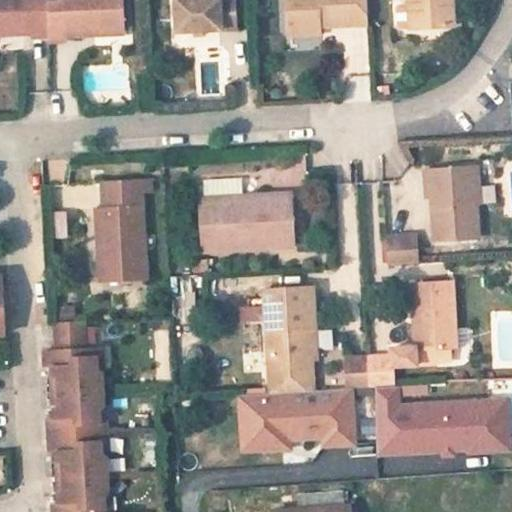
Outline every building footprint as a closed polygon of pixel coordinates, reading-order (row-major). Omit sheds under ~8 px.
[(46,7),(46,0),(0,0),(0,29),(7,30),(6,37),(39,37),(39,44),(48,43),(46,7)] [(64,0),(65,7),(46,7),(48,43),(48,47),(67,46),(67,40),(104,38),(104,33),(124,33),(122,0),(64,0)] [(233,0),(175,0),(177,29),(235,26),(233,0)] [(366,0),(288,0),(289,26),(367,23),(366,0)] [(396,24),(450,23),(449,0),(394,0),(392,3),(393,21),(396,24)] [(466,166),(420,170),(421,189),(427,189),(433,242),(475,238),(466,166)] [(232,175),(196,177),(199,247),(290,242),(288,201),(266,201),(265,191),(233,192),(232,175)] [(87,248),(102,248),(102,277),(135,276),(131,180),(93,182),(93,217),(86,216),(87,248)] [(288,190),(265,191),(266,201),(288,201),(288,190)] [(58,239),(70,238),(69,211),(56,212),(58,239)] [(414,238),(399,239),(400,266),(415,265),(414,238)] [(399,239),(384,240),(385,266),(400,266),(399,239)] [(102,248),(87,248),(89,277),(102,277),(102,248)] [(450,277),(412,281),(415,326),(412,326),(413,344),(389,346),(389,354),(365,356),(367,385),(391,384),(389,364),(434,361),(433,346),(454,345),(450,277)] [(312,286),(264,290),(269,395),(315,392),(312,342),(315,342),(312,286)] [(100,369),(101,368),(100,345),(84,346),(83,322),(50,324),(52,348),(40,348),(41,365),(48,364),(49,376),(53,376),(55,405),(50,405),(51,418),(43,419),(44,449),(54,449),(53,461),(58,461),(58,490),(54,491),(54,502),(47,503),(47,511),(108,511),(107,494),(105,491),(104,455),(105,453),(103,408),(101,406),(100,369)] [(404,387),(405,398),(430,396),(429,384),(404,387)] [(401,408),(400,388),(377,389),(378,446),(402,445),(402,455),(471,451),(471,454),(494,453),(492,414),(481,404),(401,408)] [(358,446),(355,390),(315,392),(269,395),(261,405),(264,451),(286,450),(285,441),(327,439),(327,448),(358,446)] [(261,405),(269,395),(243,396),(246,452),(264,451),(261,405)] [(492,414),(494,453),(511,452),(511,435),(510,403),(481,404),(492,414)] [(402,445),(378,446),(379,456),(402,455),(402,445)]
